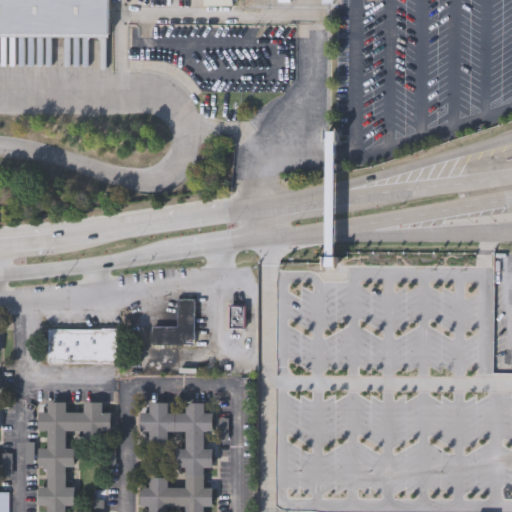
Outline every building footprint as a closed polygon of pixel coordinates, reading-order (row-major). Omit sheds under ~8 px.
[(0,0),(130,0),(130,6),(111,6),(110,33),(0,32),(0,0)] [(152,328),(179,328),(179,301),(196,301),(196,347),(152,347),(152,328)] [(231,329),(230,308),(243,307),(245,328),(231,329)] [(115,361),(48,361),(48,328),(115,328),(115,361)] [(66,448),(76,448),(76,466),(66,466),(66,487),(76,487),(75,505),(66,505),(66,511),(48,511),(48,505),(39,505),(39,487),(48,487),(48,466),(39,466),(39,448),(48,448),(48,430),(39,430),(39,412),(48,412),(49,401),(66,401),(66,412),(85,412),(85,401),(103,401),(103,412),(112,412),(112,430),(103,430),(103,440),(85,439),(85,430),(66,430),(66,448)] [(186,511),(186,506),(168,506),(168,511),(149,511),(149,506),(140,506),(140,488),(149,488),(150,478),(168,478),(168,488),(186,488),(186,467),(177,467),(178,449),(186,449),(186,431),(168,431),(168,441),(151,441),(151,431),(142,431),(142,411),(151,411),(151,401),(168,402),(168,411),(186,411),(186,401),(204,401),(204,411),(213,411),(213,431),(204,431),(204,449),(214,449),(214,467),(204,467),(204,488),(213,488),(213,506),(204,506),(204,511),(186,511)] [(9,511),(0,511),(0,493),(9,493),(9,511)]
